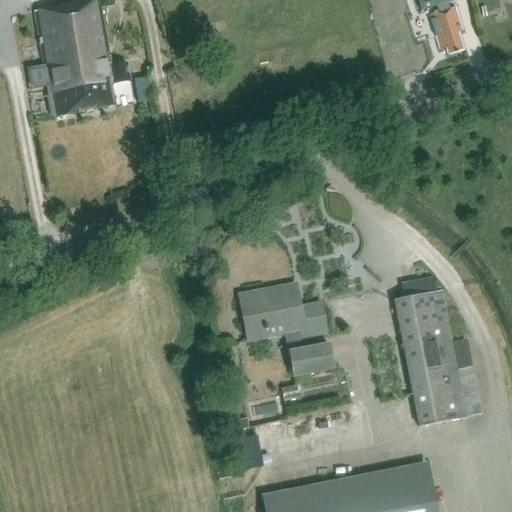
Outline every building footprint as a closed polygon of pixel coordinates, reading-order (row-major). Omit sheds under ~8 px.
[(99,0),(66,7),(77,64),(74,64),(78,86),(83,85),(87,113),(112,108),(108,87),(130,83),(126,65),(111,68),(100,9),(99,0)] [(454,8),(452,0),(443,4),(445,11),(430,15),(441,50),(446,48),(448,56),(463,51),(457,32),(461,31),(454,8)] [(44,69),(28,72),(31,88),(47,85),(47,88),(50,87),(55,117),(56,119),(87,113),(83,85),(78,86),(74,64),(77,64),(66,7),(34,13),(43,66),(44,69)] [(468,420),(461,384),(458,370),(442,293),(437,295),(434,281),(401,287),(404,301),(394,303),(419,429),(468,420)] [(239,298),(247,343),(284,336),(286,345),(287,345),(289,355),(288,355),(293,379),(333,371),(329,347),(302,352),(299,340),(327,335),(321,305),(299,309),(295,287),(239,298)] [(475,381),(472,367),(458,370),(461,384),(475,381)] [(239,380),(229,382),(231,391),(241,389),(239,380)] [(264,511),(430,511),(422,467),(262,499),(264,511)]
